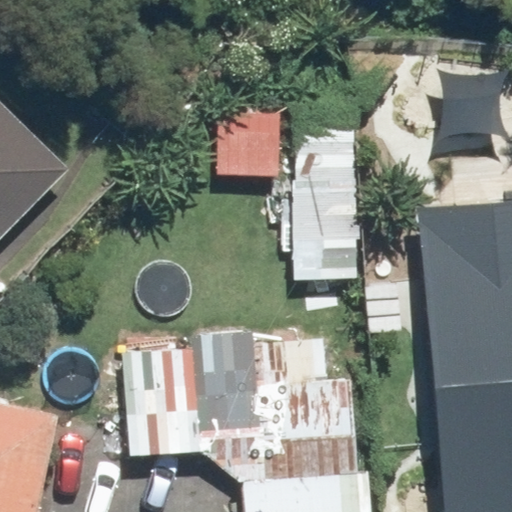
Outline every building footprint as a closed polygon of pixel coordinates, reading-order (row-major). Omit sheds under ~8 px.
[(379,116),(287,111),(278,284),(370,289),(379,116)] [(0,228),(54,172),(0,120),(0,228)] [(511,511),(511,195),(418,203),(442,511),(511,511)] [(316,343),(116,355),(122,459),(197,455),(233,483),(235,511),(361,511),(360,475),(346,476),(340,380),(318,381),(316,343)] [(0,511),(24,511),(42,419),(0,410),(0,511)]
